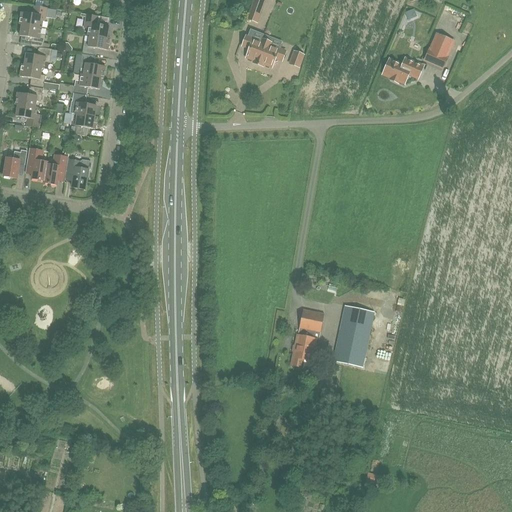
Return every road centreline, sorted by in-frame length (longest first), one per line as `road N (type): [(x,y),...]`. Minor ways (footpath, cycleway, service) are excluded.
road 1 (primary): [(182,511),(177,129)]
road 2 (unclassified): [(177,129),(411,121),(450,107),(511,53)]
road 3 (residential): [(0,195),(80,209),(100,201),(130,17),(119,0)]
road 4 (primary): [(177,129),(185,0)]
